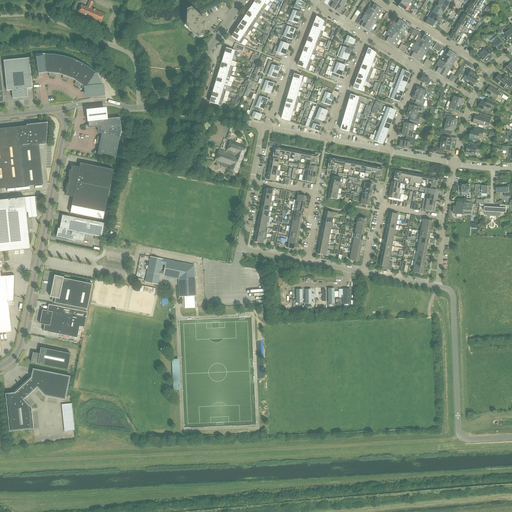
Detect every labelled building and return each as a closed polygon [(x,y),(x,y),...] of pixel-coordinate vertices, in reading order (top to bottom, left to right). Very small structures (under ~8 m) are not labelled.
[(91,8),(93,2),(89,0),(87,7),(81,4),(77,13),(84,16),(101,23),(105,13),(91,8)] [(259,0),(255,0),(254,3),(264,9),(267,5),(264,3),(259,0)] [(304,3),(299,0),(295,0),(293,7),(299,9),(300,7),(302,8),(304,3)] [(330,0),(328,4),(331,6),(334,8),(338,0),(330,0)] [(335,10),(339,13),(346,2),(342,0),(338,0),(334,8),(336,9),(335,10)] [(398,6),(404,10),(407,5),(400,0),(398,4),(399,4),(398,6)] [(476,0),(472,0),(471,3),(479,8),(482,3),(476,0)] [(442,12),(445,7),(436,1),(433,6),(442,12)] [(254,3),(251,7),(261,13),(264,9),(254,3)] [(471,3),(468,8),(476,13),(479,8),(471,3)] [(370,4),(364,13),(370,17),(377,6),(374,5),(373,6),(370,4)] [(376,21),(382,10),(377,6),(370,17),(376,21)] [(439,17),(442,12),(433,6),(430,11),(429,11),(439,17)] [(188,28),(193,33),(198,38),(203,36),(203,23),(206,21),(205,20),(191,7),(189,7),(186,9),(186,24),(186,26),(188,28)] [(251,7),(249,11),(258,18),(261,13),(251,7)] [(287,14),(290,15),(298,18),(300,13),(298,12),(299,9),(293,7),(293,8),(290,7),(287,14)] [(465,12),(473,17),(476,13),(468,8),(465,12)] [(249,11),(246,15),(256,22),(258,18),(249,11)] [(429,18),(436,22),(439,17),(429,11),(426,16),(429,18)] [(358,23),(361,25),(364,27),(370,17),(364,13),(358,23)] [(473,19),(464,14),(461,18),(470,23),(473,19)] [(246,15),(243,20),(253,26),(256,22),(246,15)] [(290,15),(287,23),(293,25),(294,23),(296,23),(298,18),(290,15)] [(327,23),(326,23),(317,17),(314,23),(322,26),(325,27),(327,23)] [(365,29),(369,31),(376,21),(370,17),(364,27),(366,28),(365,29)] [(426,23),(432,27),(433,25),(434,26),(436,22),(429,18),(426,23)] [(461,18),(458,23),(467,28),(470,23),(461,18)] [(395,19),(389,29),(395,32),(402,22),(399,20),(398,21),(395,19)] [(243,20),(240,24),(250,30),(253,26),(243,20)] [(401,36),(407,25),(402,22),(395,32),(401,36)] [(283,24),(281,30),(292,34),(294,29),(292,28),(293,25),(287,23),(286,25),(283,24)] [(458,23),(456,28),(464,33),(467,28),(458,23)] [(240,24),(237,28),(247,35),(250,30),(240,24)] [(312,27),(311,32),(321,36),(323,31),(321,30),(312,27)] [(237,28),(234,32),(244,39),(247,35),(237,28)] [(456,28),(453,32),(461,37),(464,33),(456,28)] [(383,38),(386,40),(389,42),(395,32),(389,29),(383,38)] [(282,36),(281,38),(287,41),(288,38),(290,39),(292,34),(281,30),(279,35),(282,36)] [(232,37),(237,40),(236,42),(241,44),(244,39),(234,32),(232,37)] [(391,44),(394,47),(401,36),(395,32),(389,42),(391,43),(391,44)] [(454,41),(457,43),(461,37),(453,32),(450,37),(454,40),(454,41)] [(498,34),(494,38),(491,40),(491,41),(499,51),(504,46),(501,42),(504,41),(498,34)] [(354,40),(347,35),(343,44),(350,47),(351,44),(352,44),(354,40)] [(420,35),(414,44),(420,48),(427,37),(424,35),(423,36),(420,35)] [(320,41),(317,40),(309,37),(307,42),(315,45),(319,46),(320,41)] [(426,51),(433,41),(427,37),(420,48),(426,51)] [(275,45),(286,50),(288,44),(286,43),(287,41),(281,38),(278,46),(275,45)] [(307,42),(305,46),(318,51),(313,50),(315,45),(307,42)] [(341,46),(339,51),(348,55),(350,49),(349,49),(350,47),(343,44),(342,46),(341,46)] [(408,54),(412,56),(414,57),(420,48),(414,44),(408,54)] [(282,57),(283,54),(284,55),(286,50),(275,45),(272,54),(275,55),(275,54),(282,57)] [(305,46),(303,51),(311,54),(316,56),(318,51),(305,46)] [(485,50),(484,49),(482,51),(482,52),(482,53),(479,56),(487,63),(490,59),(492,61),(496,56),(487,47),(485,50)] [(229,49),(226,48),(225,53),(233,56),(235,56),(236,55),(237,56),(238,52),(237,52),(237,51),(229,49)] [(376,53),(368,48),(366,54),(374,58),(376,53)] [(416,60),(420,62),(426,51),(420,48),(414,57),(416,59),(416,60)] [(445,50),(439,60),(445,63),(452,52),(449,51),(448,52),(445,50)] [(338,57),(337,59),(343,62),(344,59),(346,60),(348,55),(339,51),(336,56),(338,57)] [(451,67),(458,56),(454,54),(452,52),(445,63),(451,67)] [(38,77),(42,77),(42,76),(42,73),(45,72),(45,54),(35,55),(38,77)] [(49,76),(52,77),(54,55),(45,54),(45,72),(49,73),(49,76)] [(366,54),(364,59),(373,62),(375,63),(377,58),(374,58),(366,54)] [(55,77),(56,73),(60,74),(64,56),(54,55),(52,77),(55,77)] [(62,78),(62,79),(65,80),(73,59),(64,56),(60,74),(63,75),(62,78)] [(313,60),(310,59),(301,56),(299,61),(311,65),(313,60)] [(28,97),(27,88),(32,88),(29,58),(16,59),(20,98),(28,97)] [(223,58),(222,63),(233,66),(235,61),(232,61),(223,58)] [(16,59),(3,60),(7,91),(12,90),(13,99),(20,98),(16,59)] [(68,81),(70,78),(73,79),(81,63),(73,59),(65,80),(68,81)] [(337,59),(336,62),(333,61),(331,66),(342,70),(344,65),(342,64),(343,62),(337,59)] [(433,69),(437,71),(439,73),(445,63),(439,60),(433,69)] [(301,67),(304,68),(304,69),(309,71),(311,65),(299,61),(298,66),(301,67)] [(272,62),(269,70),(277,73),(279,67),(278,67),(279,64),(272,62)] [(74,84),(77,86),(90,68),(81,63),(73,79),(76,81),(74,84)] [(222,63),(220,68),(232,71),(233,66),(222,63)] [(441,75),(445,77),(451,67),(445,63),(439,73),(441,74),(441,75)] [(362,64),(361,69),(369,72),(372,73),(373,68),(371,67),(362,64)] [(331,75),(338,78),(339,75),(340,76),(342,70),(331,66),(327,77),(330,78),(331,75)] [(409,73),(402,69),(399,67),(396,73),(407,77),(409,73)] [(77,86),(79,88),(80,88),(79,88),(82,85),(85,87),(97,74),(90,68),(77,86)] [(220,68),(219,73),(230,76),(232,71),(220,68)] [(267,75),(266,77),(263,76),(273,80),(274,78),(275,78),(277,73),(269,70),(266,68),(264,73),(267,75)] [(361,69),(359,73),(370,78),(372,73),(369,72),(361,69)] [(464,75),(467,76),(467,77),(475,82),(479,76),(470,71),(468,74),(466,73),(464,75)] [(219,73),(217,78),(229,81),(230,76),(219,73)] [(359,73),(357,78),(365,81),(368,82),(370,78),(359,73)] [(406,82),(407,77),(396,73),(395,78),(406,82)] [(89,97),(100,96),(100,93),(104,92),(103,85),(97,74),(85,87),(85,94),(89,94),(89,97)] [(499,74),(494,81),(503,88),(507,84),(511,87),(511,85),(511,80),(509,79),(507,81),(499,74)] [(431,81),(421,75),(419,77),(420,78),(419,80),(422,83),(421,86),(424,87),(429,89),(430,87),(428,86),(431,81)] [(263,76),(260,84),(271,88),(273,83),(272,83),(273,80),(263,76)] [(472,87),(475,82),(467,77),(464,82),(472,87)] [(217,78),(216,82),(227,86),(229,81),(217,78)] [(357,78),(355,83),(363,86),(367,87),(368,83),(365,82),(365,81),(357,78)] [(395,78),(393,83),(404,87),(406,82),(395,78)] [(216,82),(214,87),(226,91),(227,86),(216,82)] [(356,89),(359,90),(361,91),(363,86),(355,83),(353,88),(356,89)] [(393,83),(391,87),(402,92),(404,87),(393,83)] [(260,84),(257,92),(266,95),(267,93),(269,94),(271,88),(260,84)] [(486,93),(496,99),(500,92),(490,86),(486,93)] [(214,87),(213,92),(224,96),(226,91),(214,87)] [(391,88),(394,89),(392,93),(400,96),(402,92),(391,87),(391,88)] [(416,87),(414,93),(424,97),(425,94),(429,95),(431,90),(429,89),(424,87),(423,90),(416,87)] [(333,92),(326,89),(323,88),(320,96),(331,100),(332,97),(331,96),(333,92)] [(224,96),(213,92),(211,97),(223,101),(224,96)] [(257,92),(254,100),(265,104),(267,99),(265,98),(266,95),(257,92)] [(390,98),(393,99),(398,101),(400,96),(392,93),(390,98)] [(418,101),(417,104),(423,106),(425,100),(426,101),(427,98),(424,97),(414,93),(412,98),(418,101)] [(289,94),(287,99),(296,101),(298,102),(298,101),(296,101),(297,96),(289,94)] [(359,97),(356,96),(351,94),(349,100),(358,102),(360,103),(358,102),(359,97)] [(320,96),(317,104),(325,107),(326,104),(329,105),(331,100),(320,96)] [(451,112),(452,109),(459,112),(463,100),(454,96),(451,102),(448,101),(445,109),(451,112)] [(210,101),(218,105),(221,106),(221,105),(222,104),(223,101),(211,97),(210,101)] [(287,99),(286,104),(294,106),(297,107),(298,102),(296,101),(287,99)] [(254,100),(251,108),(261,112),(262,109),(263,109),(265,104),(254,100)] [(349,100),(348,104),(356,107),(359,108),(360,103),(358,102),(349,100)] [(488,104),(481,101),(478,108),(488,112),(490,107),(493,108),(495,103),(489,101),(488,104)] [(409,104),(408,111),(416,113),(417,110),(421,111),(421,108),(423,109),(424,106),(423,106),(417,104),(416,103),(415,107),(409,104)] [(317,104),(314,111),(325,116),(327,110),(324,110),(325,107),(317,104)] [(348,104),(346,109),(355,112),(358,113),(359,108),(356,107),(348,104)] [(387,107),(385,112),(393,115),(395,110),(387,107)] [(102,108),(91,110),(91,113),(87,113),(88,121),(106,119),(106,111),(102,112),(102,108)] [(248,116),(259,120),(261,114),(260,114),(261,112),(251,108),(248,116)] [(346,109),(345,114),(353,117),(356,118),(358,113),(355,112),(346,109)] [(314,111),(311,119),(321,123),(322,121),(323,121),(325,116),(314,111)] [(411,118),(411,121),(418,122),(419,117),(416,116),(416,113),(408,111),(406,116),(411,118)] [(446,119),(445,123),(455,125),(456,119),(451,117),(452,114),(445,113),(443,118),(446,119)] [(345,114),(343,119),(352,122),(355,123),(356,118),(353,117),(345,114)] [(473,122),(479,124),(478,126),(483,128),(484,124),(489,126),(492,117),(482,114),(481,117),(475,115),(473,122)] [(85,125),(85,128),(98,127),(121,124),(120,117),(106,119),(88,121),(89,124),(85,125)] [(307,127),(318,132),(321,126),(320,126),(321,123),(311,119),(307,127)] [(343,119),(342,124),(353,127),(355,123),(352,122),(343,119)] [(404,123),(402,129),(413,131),(414,125),(417,125),(418,122),(411,121),(410,124),(404,123)] [(27,126),(0,128),(0,188),(43,184),(39,145),(45,144),(46,144),(47,122),(47,123),(39,123),(35,123),(35,124),(26,125),(27,125),(27,126)] [(453,132),(455,125),(445,123),(444,129),(441,128),(440,132),(447,134),(448,130),(453,132)] [(98,133),(102,134),(102,133),(120,137),(121,130),(121,124),(98,127),(98,132),(98,133)] [(340,129),(349,132),(352,133),(354,128),(353,127),(342,124),(340,129)] [(482,137),(483,131),(473,128),(473,131),(471,131),(469,139),(477,141),(479,136),(482,137)] [(407,139),(414,140),(416,135),(412,134),(413,131),(402,129),(401,134),(408,136),(407,139)] [(98,137),(97,136),(97,140),(118,144),(120,137),(102,133),(102,134),(101,137),(98,137)] [(442,137),(440,143),(450,145),(452,139),(445,137),(445,135),(438,133),(438,136),(442,137)] [(382,144),(384,139),(375,136),(373,135),(371,140),(382,144)] [(397,146),(408,148),(409,145),(412,145),(414,140),(407,139),(406,142),(399,140),(397,146)] [(97,143),(100,144),(99,147),(117,151),(118,144),(97,140),(96,143),(97,143)] [(246,146),(230,141),(226,152),(219,149),(214,162),(229,167),(228,170),(236,173),(246,146)] [(440,147),(436,146),(435,152),(442,153),(442,150),(449,151),(450,145),(440,143),(440,147)] [(467,147),(466,154),(475,156),(476,152),(479,153),(481,146),(474,145),(473,148),(467,147)] [(511,146),(506,146),(502,146),(502,150),(503,151),(506,151),(506,155),(508,158),(508,159),(511,159),(511,146)] [(95,151),(94,154),(115,158),(117,151),(99,147),(98,151),(95,151)] [(72,166),(69,180),(109,189),(113,170),(80,163),(79,168),(72,166)] [(366,165),(365,171),(365,173),(370,174),(370,172),(376,173),(377,167),(366,165)] [(69,180),(66,195),(73,196),(71,206),(105,212),(109,189),(69,180)] [(461,184),(460,188),(462,189),(461,189),(461,193),(467,193),(466,198),(470,198),(470,193),(470,192),(469,192),(469,189),(470,189),(470,187),(469,187),(469,184),(466,184),(466,183),(461,182),(461,184)] [(511,194),(510,184),(506,186),(505,187),(498,187),(499,193),(504,193),(504,196),(511,196),(511,194)] [(475,195),(481,196),(488,196),(488,193),(487,193),(488,193),(489,193),(489,190),(488,190),(488,186),(482,186),(482,185),(475,185),(475,195)] [(13,301),(14,275),(0,276),(0,251),(30,248),(24,197),(0,199),(0,332),(11,332),(7,302),(13,301)] [(37,197),(26,197),(27,212),(29,212),(30,217),(38,217),(37,197)] [(462,207),(454,206),(453,213),(471,215),(472,210),(472,203),(462,202),(462,207)] [(509,208),(509,205),(500,205),(500,207),(484,207),(484,211),(485,211),(485,215),(491,216),(491,217),(494,217),(494,216),(501,216),(501,212),(506,213),(506,208),(509,208)] [(85,234),(101,237),(104,223),(70,216),(62,215),(61,220),(59,228),(58,228),(56,237),(66,239),(74,241),(75,239),(83,241),(85,234)] [(428,244),(429,239),(416,236),(416,238),(417,238),(417,239),(419,239),(418,243),(428,244)] [(425,256),(427,250),(417,248),(413,248),(413,249),(414,249),(414,251),(416,251),(416,254),(425,256)] [(156,280),(157,278),(159,278),(159,275),(162,259),(150,257),(145,282),(157,284),(158,280),(156,280)] [(193,265),(171,261),(162,259),(159,275),(173,277),(172,279),(175,279),(175,278),(178,278),(179,296),(195,296),(194,275),(192,274),(193,272),(194,272),(193,265)] [(511,280),(511,273),(502,274),(502,281),(511,280)] [(54,303),(87,309),(92,284),(69,279),(70,277),(64,276),(64,278),(63,278),(64,277),(54,275),(50,297),(55,298),(54,303)] [(507,301),(506,283),(497,283),(498,302),(507,301)] [(350,289),(342,289),(343,305),(350,305),(350,289)] [(43,331),(68,336),(77,338),(79,326),(84,327),(87,312),(49,304),(47,311),(42,310),(39,323),(44,324),(43,331)] [(511,314),(511,307),(503,307),(504,315),(511,314)] [(33,352),(31,362),(37,363),(37,364),(67,369),(70,353),(41,347),(39,353),(33,352)] [(179,389),(180,389),(178,359),(177,359),(171,359),(173,389),(179,389)] [(19,387),(20,387),(15,392),(5,393),(9,431),(33,429),(31,408),(24,399),(28,396),(37,387),(44,395),(65,400),(70,376),(33,368),(31,378),(25,383),(25,382),(24,382),(25,383),(20,387),(20,386),(19,387)] [(74,430),(72,403),(61,404),(64,431),(74,430)]
